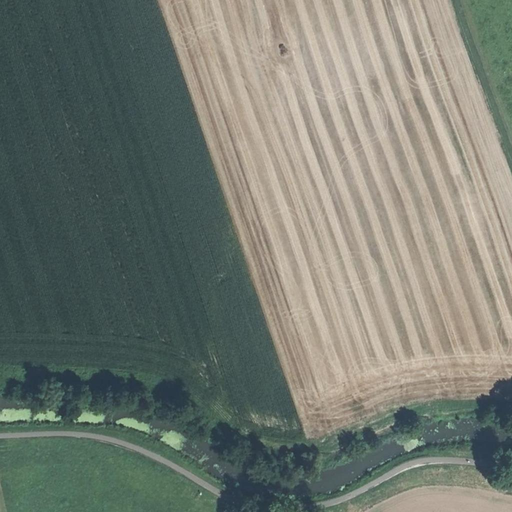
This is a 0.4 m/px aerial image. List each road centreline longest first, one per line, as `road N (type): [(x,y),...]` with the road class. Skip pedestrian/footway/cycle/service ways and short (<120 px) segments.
road 1 (track): [(102,0),(260,451),(294,459),(421,415),(466,405),(511,410)]
road 2 (track): [(511,165),(453,0)]
